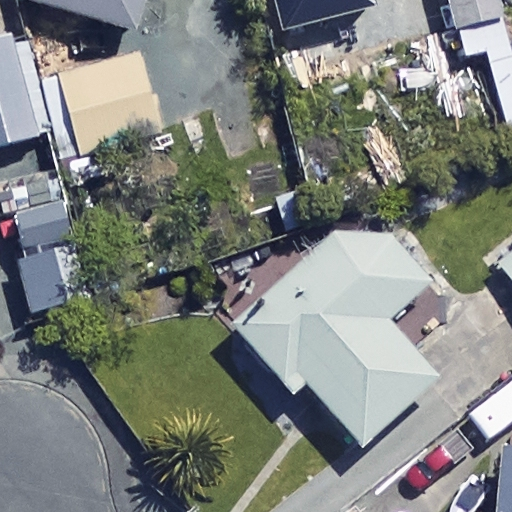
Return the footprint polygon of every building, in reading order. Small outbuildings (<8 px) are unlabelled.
[(151,0),(41,0),(37,15),(139,43),(151,0)] [(511,151),(511,65),(493,0),(442,0),(460,63),(485,56),(511,151)] [(0,157),(38,146),(8,51),(0,53),(0,157)] [(161,146),(142,66),(55,86),(74,166),(161,146)] [(428,295),(367,225),(238,338),(295,403),(307,392),(363,456),(436,393),(385,333),(428,295)] [(511,250),(494,265),(511,287),(511,250)] [(90,312),(81,259),(21,270),(30,323),(90,312)] [(511,386),(463,425),(488,455),(511,435),(511,386)] [(511,511),(511,464),(505,464),(501,511),(511,511)]
